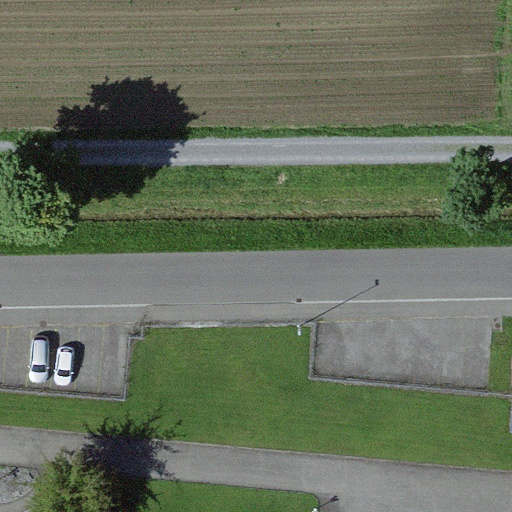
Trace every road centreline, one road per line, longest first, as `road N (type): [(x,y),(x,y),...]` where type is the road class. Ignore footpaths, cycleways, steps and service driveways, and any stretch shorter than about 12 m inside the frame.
road 1 (unclassified): [(511,276),(0,286)]
road 2 (track): [(511,147),(0,155)]
